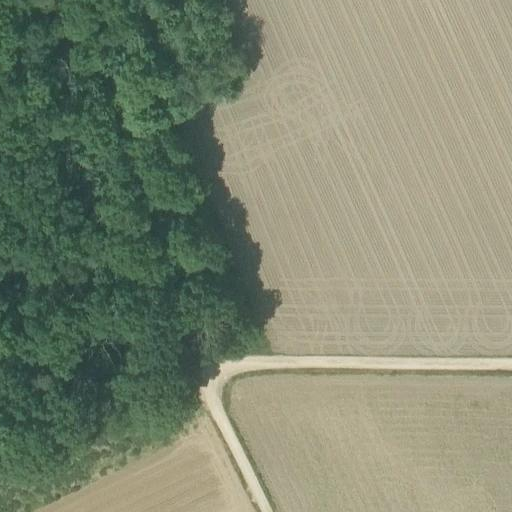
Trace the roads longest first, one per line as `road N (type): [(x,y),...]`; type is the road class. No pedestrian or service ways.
road 1 (track): [(511,368),(196,367)]
road 2 (track): [(196,367),(0,441)]
road 3 (track): [(196,367),(264,511)]
